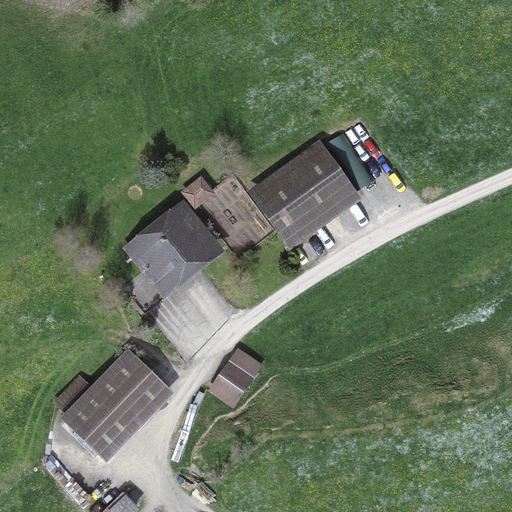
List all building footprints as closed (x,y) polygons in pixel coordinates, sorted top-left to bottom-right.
[(293,245),(355,200),(318,148),(256,193),(293,245)] [(210,192),(234,221),(241,215),(257,234),(272,222),(232,174),(210,192)] [(195,210),(214,197),(202,180),(183,193),(195,210)] [(133,251),(148,269),(125,288),(145,313),(168,294),(164,289),(212,250),(182,212),(133,251)] [(102,452),(160,391),(126,359),(94,394),(80,381),(55,407),(102,452)] [(235,402),(255,376),(234,360),(214,386),(235,402)] [(130,511),(136,507),(126,497),(111,511),(130,511)]
